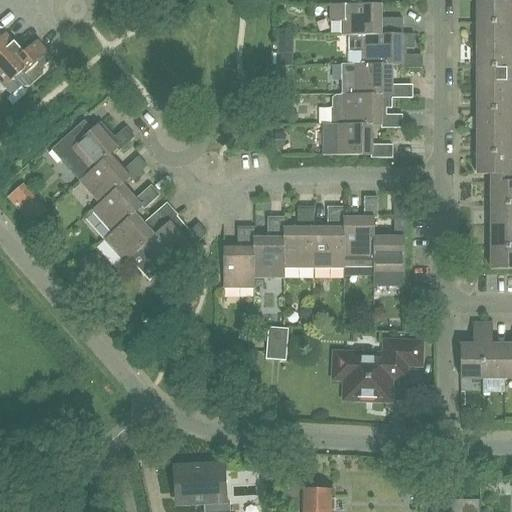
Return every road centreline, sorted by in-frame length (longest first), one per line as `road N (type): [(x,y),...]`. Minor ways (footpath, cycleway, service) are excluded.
road 1 (residential): [(443,446),(201,427),(150,402),(0,230)]
road 2 (residential): [(443,177),(281,178),(217,198),(194,189),(161,152),(160,113)]
road 3 (residential): [(443,177),(442,0)]
road 4 (residential): [(443,446),(443,304)]
road 5 (residential): [(443,304),(443,177)]
